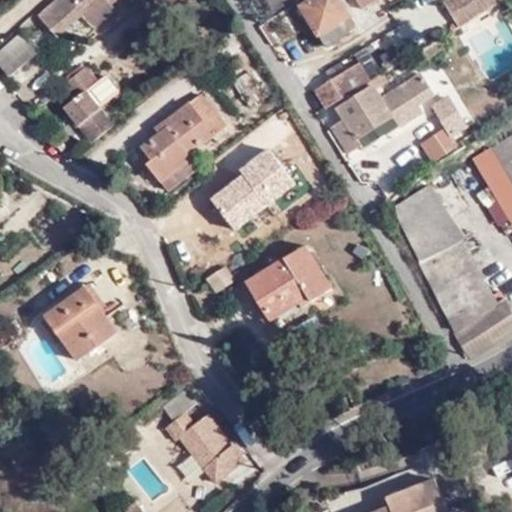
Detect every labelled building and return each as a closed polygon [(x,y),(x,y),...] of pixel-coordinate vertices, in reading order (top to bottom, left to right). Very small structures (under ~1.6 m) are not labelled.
[(104,0),(60,0),(43,15),(59,33),(81,14),(95,30),(115,11),(104,0)] [(269,0),(276,9),(291,0),(269,0)] [(359,28),(341,0),(317,0),(304,8),(328,47),(359,28)] [(360,0),(365,8),(379,0),(360,0)] [(444,0),(459,24),(498,0),(444,0)] [(281,12),(260,26),(285,62),(306,48),(281,12)] [(41,51),(27,33),(0,55),(0,58),(12,74),(41,51)] [(373,45),(385,70),(399,63),(387,38),(373,45)] [(85,61),(60,81),(71,96),(96,76),(85,61)] [(348,68),(359,85),(370,79),(359,61),(348,68)] [(420,74),(435,96),(452,85),(437,63),(420,74)] [(339,98),(359,85),(348,68),(316,87),(326,105),(339,98)] [(250,70),(231,79),(245,106),(263,96),(250,70)] [(359,85),(339,98),(341,102),(334,107),(340,119),(330,124),(346,150),(356,144),(352,136),(389,113),(394,110),(391,101),(405,94),(394,74),(386,78),(381,72),(370,79),(359,85)] [(62,103),(89,138),(111,122),(84,86),(71,96),(62,103)] [(168,172),(188,156),(185,151),(221,124),(197,91),(157,121),(162,128),(137,146),(145,157),(142,162),(153,177),(166,168),(168,172)] [(419,140),(432,159),(457,142),(451,133),(466,124),(446,92),(430,101),(443,123),(419,140)] [(395,125),(389,113),(352,136),(356,144),(358,146),(395,125)] [(511,228),(511,134),(467,165),(511,228)] [(195,165),(188,156),(168,172),(166,168),(153,177),(163,190),(195,165)] [(422,180),(426,186),(442,212),(460,201),(440,169),(422,180)] [(449,329),(466,357),(511,328),(511,318),(498,297),(490,301),(454,237),(455,236),(442,212),(426,186),(390,206),(453,327),(449,329)] [(330,290),(303,247),(245,281),(268,320),(306,297),(309,302),(330,290)] [(227,260),(207,274),(216,288),(236,275),(227,260)] [(113,329),(82,283),(42,313),(75,355),(113,329)] [(0,324),(0,343),(9,338),(0,324)] [(418,339),(405,347),(413,363),(427,355),(418,339)] [(209,411),(196,419),(187,405),(198,398),(190,382),(164,398),(173,414),(165,419),(174,435),(180,430),(211,478),(242,457),(234,442),(230,445),(209,411)] [(99,455),(83,464),(92,477),(108,467),(99,455)] [(374,511),(456,511),(442,475),(393,495),(395,503),(374,511)] [(138,511),(129,499),(118,507),(121,511),(138,511)]
